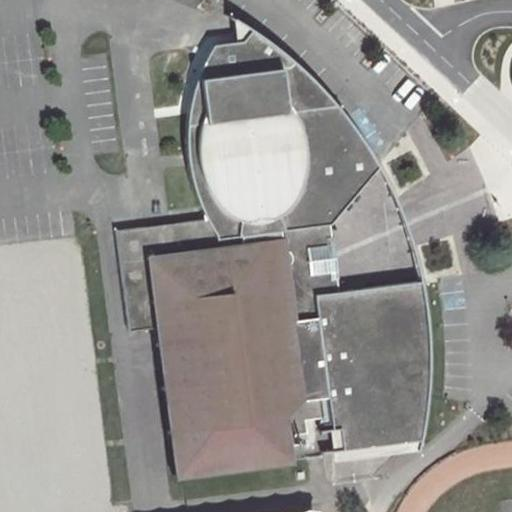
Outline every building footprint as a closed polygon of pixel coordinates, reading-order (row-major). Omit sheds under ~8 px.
[(331,415),(332,427),(342,426),(344,447),(345,456),(385,450),(385,442),(420,438),(421,446),(424,429),(428,398),(429,382),(429,351),(426,314),(421,282),(340,290),(338,276),(331,277),(326,237),(333,237),(332,225),(381,168),(374,155),(357,128),(352,122),(348,123),(345,105),(338,105),(322,88),(291,58),(280,49),(260,36),(251,30),(244,41),(214,45),(204,65),(200,75),(191,108),(189,122),(189,148),(189,161),(193,180),(200,202),(204,210),(205,220),(185,222),(186,228),(148,232),(148,226),(117,230),(130,331),(159,327),(177,474),(288,460),(284,434),(307,431),(305,419),(305,413),(330,410),(331,415)] [(185,222),(148,226),(148,232),(186,228),(185,222)] [(305,419),(331,415),(330,410),(305,413),(305,419)] [(342,426),(332,427),(335,448),(344,447),(342,426)] [(385,450),(421,446),(420,438),(385,442),(385,450)]
